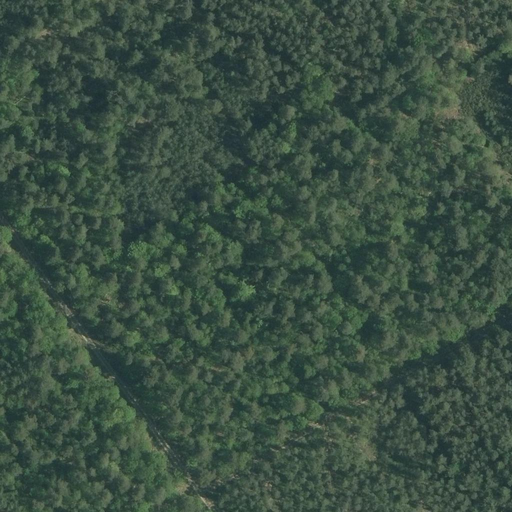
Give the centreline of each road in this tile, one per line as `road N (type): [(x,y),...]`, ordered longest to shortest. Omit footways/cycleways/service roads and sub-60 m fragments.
road 1 (track): [(511,318),(162,511)]
road 2 (track): [(212,511),(0,216)]
road 3 (track): [(0,60),(108,0)]
